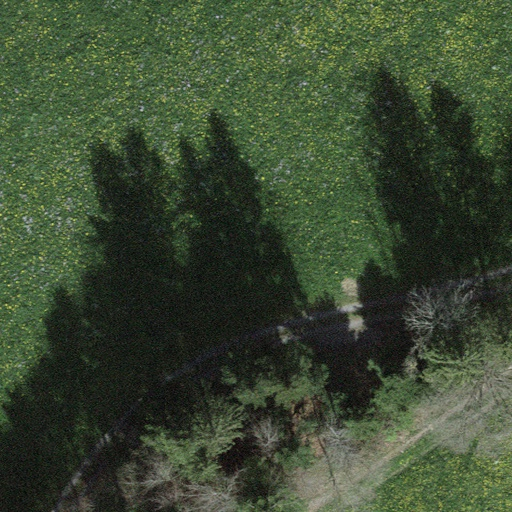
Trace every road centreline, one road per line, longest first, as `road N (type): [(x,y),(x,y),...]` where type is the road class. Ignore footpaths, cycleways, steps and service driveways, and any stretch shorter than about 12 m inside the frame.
road 1 (track): [(511,281),(209,353),(145,389),(59,511)]
road 2 (track): [(511,372),(323,511)]
